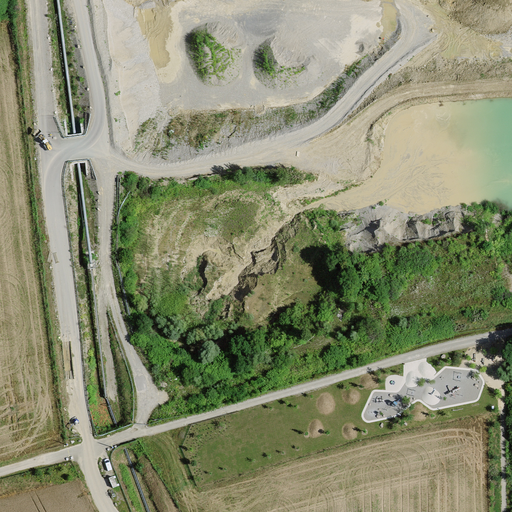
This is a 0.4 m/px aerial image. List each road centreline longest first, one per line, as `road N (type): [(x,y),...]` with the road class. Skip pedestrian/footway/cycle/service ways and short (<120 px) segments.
road 1 (track): [(0,472),(511,329)]
road 2 (track): [(31,0),(71,233),(84,448),(112,511)]
